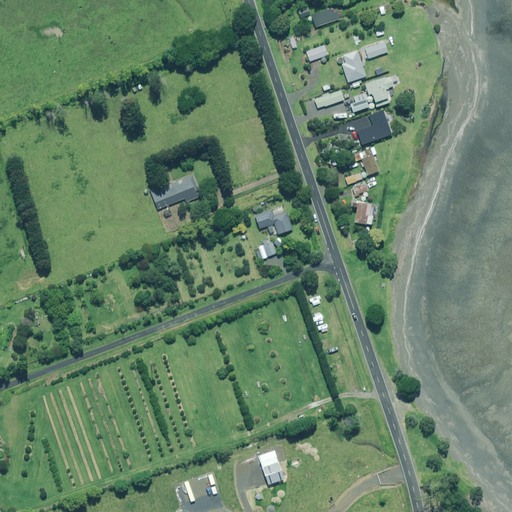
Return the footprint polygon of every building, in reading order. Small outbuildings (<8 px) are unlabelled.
[(308,8),(297,12),(299,18),(310,15),(308,8)] [(310,15),(315,28),(339,20),(336,12),(333,14),(331,8),(310,15)] [(384,42),(364,49),(368,59),(387,52),(384,42)] [(320,47),(305,52),(309,62),(324,57),(320,47)] [(348,83),(365,77),(357,51),(342,56),(345,63),(342,64),(348,83)] [(387,89),(394,87),(391,77),(366,84),(369,95),(373,94),(377,107),(391,103),(387,89)] [(318,109),(345,101),(342,91),(316,100),(318,109)] [(366,97),(367,97),(366,94),(355,98),(357,103),(351,105),(354,113),(370,108),(366,99),(366,97)] [(363,145),(393,135),(385,111),(370,116),(374,126),(358,132),(363,145)] [(374,156),(377,154),(375,148),(360,154),(369,176),(380,171),(374,156)] [(362,180),(360,174),(346,179),(348,185),(362,180)] [(172,182),(151,190),(158,210),(185,199),(187,203),(202,197),(194,176),(173,184),(172,182)] [(357,196),(369,191),(365,183),(353,189),(357,196)] [(371,216),(373,205),(354,203),(353,207),(358,208),(356,223),(373,225),(374,217),(371,216)] [(287,212),(275,216),(273,210),(256,216),(260,229),(275,225),(279,235),(293,230),(287,212)] [(284,244),(279,238),(274,243),(279,248),(284,244)] [(268,257),(277,254),(273,242),(264,245),(268,257)] [(315,288),(307,290),(310,300),(318,297),(315,288)] [(279,463),(275,451),(259,457),(263,468),(279,463)]
